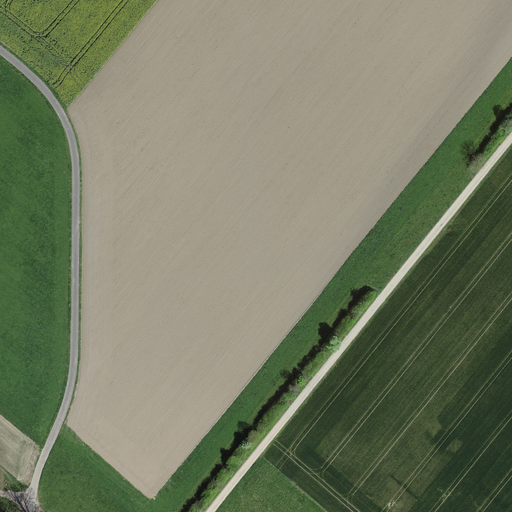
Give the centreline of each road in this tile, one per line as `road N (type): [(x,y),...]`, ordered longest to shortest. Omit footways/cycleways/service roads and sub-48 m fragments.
road 1 (track): [(0,57),(62,116),(72,153),(77,361),(31,511)]
road 2 (track): [(511,137),(210,511)]
